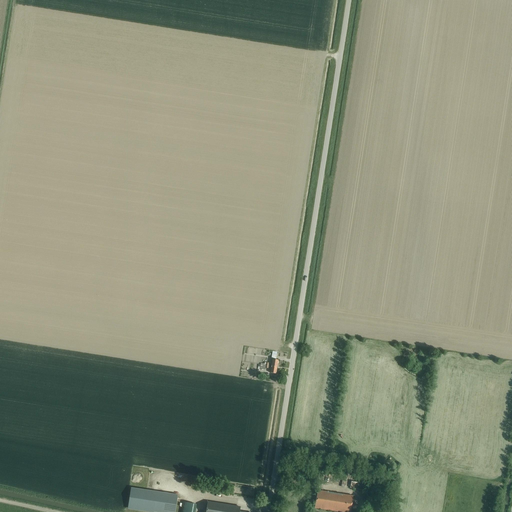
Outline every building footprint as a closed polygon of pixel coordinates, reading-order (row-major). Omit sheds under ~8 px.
[(268,368),(269,363),(265,362),(264,365),(260,364),(260,365),(258,365),(257,371),(259,371),(260,367),(260,369),(265,370),(266,368),(268,368)] [(366,478),(352,476),(352,481),(351,481),(350,488),(364,490),(365,483),(366,478)] [(131,487),(128,508),(154,511),(174,511),(177,495),(131,487)] [(315,508),(339,511),(338,511),(350,511),(353,496),(317,490),(315,508)] [(195,511),(197,505),(182,502),(180,511),(195,511)] [(240,507),(207,502),(205,511),(242,511),(240,511),(240,507)]
